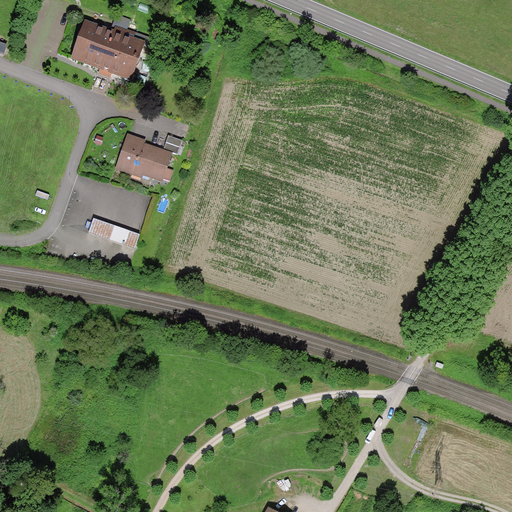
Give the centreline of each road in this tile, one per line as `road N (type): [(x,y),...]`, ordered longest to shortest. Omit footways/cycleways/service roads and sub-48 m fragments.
road 1 (primary): [(511,94),(289,0)]
road 2 (residential): [(93,103),(59,207),(42,233),(0,239)]
road 3 (track): [(500,511),(417,487),(387,460)]
